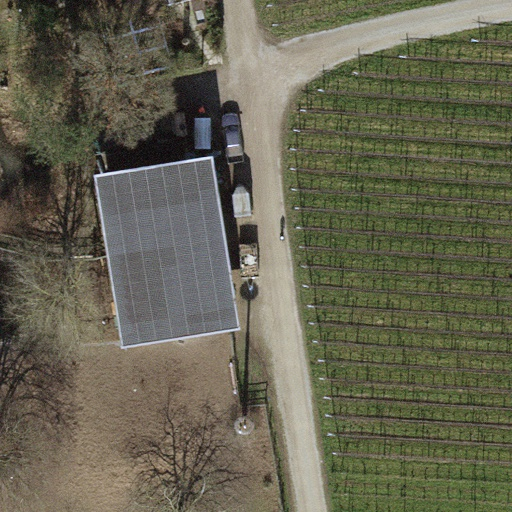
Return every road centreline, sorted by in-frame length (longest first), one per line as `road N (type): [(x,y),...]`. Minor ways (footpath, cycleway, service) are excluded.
road 1 (track): [(315,511),(260,135),(311,74),(366,44),(511,16)]
road 2 (track): [(260,135),(237,0)]
